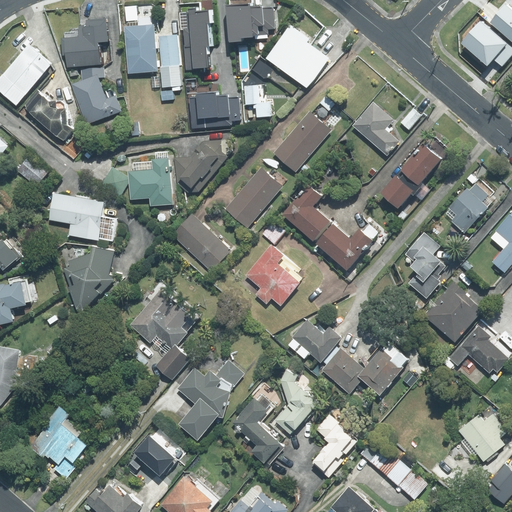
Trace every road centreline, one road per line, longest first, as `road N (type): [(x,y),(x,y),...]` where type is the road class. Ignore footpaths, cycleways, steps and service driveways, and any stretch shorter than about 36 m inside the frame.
road 1 (unknown): [(66,511),(172,393)]
road 2 (tertiary): [(397,44),(511,142)]
